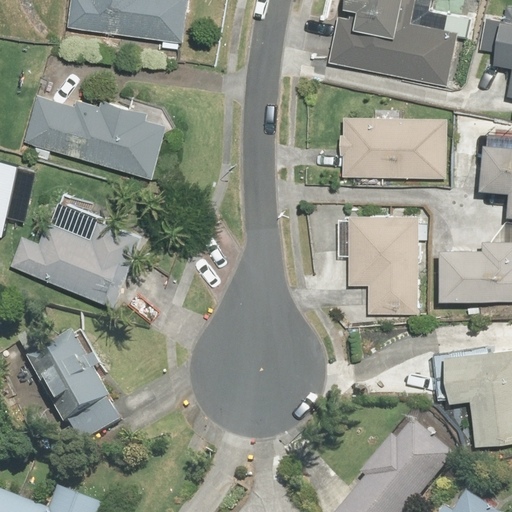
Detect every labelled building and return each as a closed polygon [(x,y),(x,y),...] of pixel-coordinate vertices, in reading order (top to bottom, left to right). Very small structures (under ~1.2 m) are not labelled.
[(73,0),(71,27),(189,38),(192,0),(73,0)] [(347,0),(335,58),(450,83),(465,14),(432,7),(433,0),(347,0)] [(48,89),(32,142),(158,178),(173,124),(48,89)] [(449,115),(351,113),(349,174),(447,177),(449,115)] [(511,141),(495,139),(489,185),(511,187),(511,141)] [(423,313),(424,215),(357,214),(357,283),(374,283),(374,313),(423,313)] [(30,236),(19,264),(125,305),(152,236),(108,220),(100,239),(56,221),(47,243),(30,236)] [(511,241),(452,239),(450,293),(511,294),(511,241)] [(84,443),(128,419),(79,334),(36,358),(84,443)] [(511,347),(454,352),(457,398),(479,396),(483,444),(511,441),(511,347)] [(417,417),(339,511),(411,511),(460,452),(417,417)] [(56,511),(0,488),(0,511),(109,511),(112,507),(65,488),(56,511)] [(458,511),(505,511),(472,491),(458,511)]
